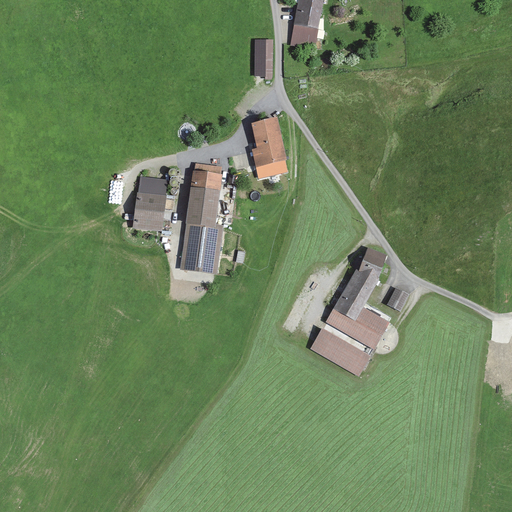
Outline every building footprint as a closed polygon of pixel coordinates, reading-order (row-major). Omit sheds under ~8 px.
[(326,0),(301,0),(300,6),(292,42),(293,42),(316,47),(326,0)] [(273,39),(265,39),(264,81),(272,81),(273,39)] [(278,121),(254,126),(259,149),(250,151),(255,170),(288,163),(278,121)] [(224,168),(192,163),(178,272),(216,277),(222,229),(216,228),(224,168)] [(167,198),(139,194),(133,229),(161,233),(167,198)] [(386,261),(369,251),(329,324),(375,351),(392,326),(365,307),(380,282),(386,261)] [(410,297),(396,289),(388,305),(401,312),(410,297)] [(371,358),(324,331),(312,351),(360,378),(371,358)]
